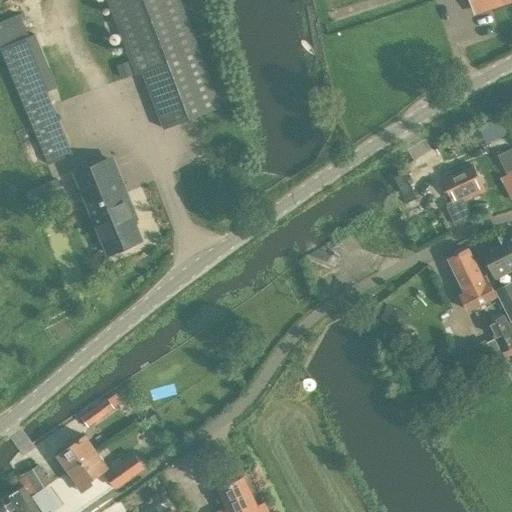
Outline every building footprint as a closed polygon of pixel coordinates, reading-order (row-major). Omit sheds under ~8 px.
[(221,107),(180,0),(107,0),(136,75),(142,73),(163,129),(221,107)] [(470,0),(473,11),(506,0),(470,0)] [(19,13),(0,21),(0,49),(32,125),(48,164),(72,154),(46,91),(50,89),(22,22),(19,13)] [(128,61),(116,65),(121,78),(133,73),(128,61)] [(510,199),(511,197),(511,154),(509,149),(497,154),(506,174),(500,177),(510,199)] [(122,194),(108,158),(74,172),(87,203),(99,198),(108,221),(96,225),(108,253),(141,240),(130,213),(134,212),(125,192),(122,194)] [(463,201),(484,191),(472,166),(442,180),(453,203),(446,207),(454,224),(471,217),(463,201)] [(31,206),(49,198),(62,193),(57,180),(26,194),(31,206)] [(493,239),(494,241),(481,247),(496,277),(511,269),(511,231),(505,235),(504,234),(493,239)] [(496,296),(493,290),(486,275),(482,277),(468,248),(448,258),(462,286),(472,282),(475,287),(460,294),(468,310),(496,296)] [(511,281),(497,290),(511,319),(511,281)] [(392,308),(386,323),(401,330),(408,314),(392,308)] [(502,352),(511,347),(511,329),(504,314),(487,323),(502,352)] [(484,365),(494,360),(487,346),(477,350),(484,365)] [(411,397),(417,411),(434,403),(428,389),(411,397)] [(116,393),(107,399),(114,408),(122,402),(116,393)] [(89,425),(114,408),(107,399),(83,417),(89,425)] [(67,470),(96,450),(85,434),(56,454),(67,470)] [(96,450),(67,470),(79,486),(77,487),(81,492),(92,484),(89,479),(108,466),(96,450)] [(143,467),(134,454),(106,474),(115,487),(143,467)] [(23,487),(29,494),(48,482),(38,465),(18,477),(23,487)] [(217,488),(226,508),(216,511),(269,511),(264,501),(257,505),(244,476),(217,488)] [(29,494),(23,487),(0,500),(0,511),(19,511),(22,511),(23,511),(37,511),(38,511),(29,494)]
